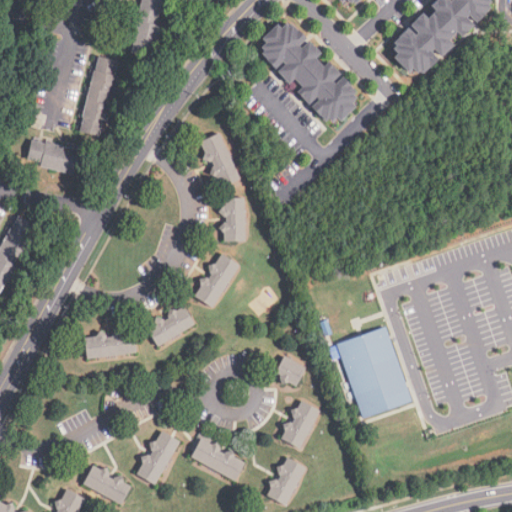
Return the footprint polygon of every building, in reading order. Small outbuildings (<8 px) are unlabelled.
[(151,59),(132,54),(134,39),(142,0),(168,0),(165,15),(160,14),(157,27),(162,28),(155,44),(151,59)] [(484,0),(490,4),(488,7),(490,9),(474,24),(466,16),(463,19),(471,26),(458,39),(453,33),(445,41),(450,46),(438,58),(431,50),(428,52),(435,61),(420,74),(417,71),(414,74),(409,69),(405,73),(391,57),(395,54),(390,48),(394,46),(391,42),(396,37),(396,36),(405,28),(412,36),(415,33),(408,25),(420,14),(424,19),(434,11),(429,6),(435,0),(446,0),(448,2),(451,0),(484,0)] [(259,40),(274,25),(278,29),(283,25),(287,28),(289,25),(304,40),(296,47),(299,50),(306,42),(318,54),(313,60),(321,68),(326,63),(338,75),(330,82),(333,85),(340,78),(349,87),(348,88),(354,93),(351,96),(354,100),(349,104),(354,108),(338,123),(334,119),(329,123),(327,121),(325,123),(318,117),(317,117),(309,108),(317,101),(314,99),(306,106),(295,93),(300,88),(292,80),(286,85),(275,72),(282,65),(280,62),(272,71),(264,61),(265,60),(259,54),(262,52),(258,49),(263,44),(259,40)] [(100,138),(80,133),(83,119),(96,72),(100,58),(119,63),(115,77),(118,78),(114,95),(110,94),(106,107),(111,108),(107,125),(103,124),(100,138)] [(222,188),(217,177),(210,175),(215,168),(212,162),(203,161),(205,154),(200,144),(220,135),(241,180),(222,188)] [(74,176),(41,168),(42,164),(27,161),(32,141),(47,144),(80,152),(74,176)] [(246,242),(225,242),(224,234),(220,229),(227,224),(224,218),(219,213),(224,208),(224,200),(245,200),(246,242)] [(0,295),(0,251),(12,230),(19,218),(37,227),(30,240),(33,242),(25,257),(20,255),(14,267),(18,269),(10,284),(7,283),(0,295)] [(213,309),(195,297),(202,287),(201,280),(207,279),(210,274),(209,267),(215,266),(222,256),(240,268),(213,309)] [(159,348),(148,329),(155,325),(157,319),(164,321),(168,317),(170,310),(177,312),(184,308),(195,326),(159,348)] [(337,345),(385,327),(411,403),(362,418),(337,345)] [(88,360),(85,339),(97,338),(101,332),(107,337),(113,336),(117,330),(122,335),(134,333),(137,354),(88,360)] [(296,388),(288,384),(282,386),(282,377),(276,374),(285,358),(306,369),(296,388)] [(300,450),(282,439),(285,432),(283,426),(293,425),(293,418),(291,411),(297,411),(302,403),(320,413),(300,450)] [(155,486),(137,475),(143,465),(141,458),(148,456),(151,451),(150,444),(156,443),(162,432),(181,444),(155,486)] [(235,483),(192,459),(202,440),(212,446),(219,444),(221,450),(226,454),(233,452),(235,458),(245,464),(235,483)] [(286,507),(267,496),(271,490),(269,483),(278,482),(279,475),(277,468),(283,467),(288,459),(306,470),(286,507)] [(120,506),(84,486),(95,467),(102,471),(108,468),(110,476),(115,479),(122,477),(124,483),(131,487),(120,506)] [(79,511),(55,511),(57,510),(55,503),(61,502),(67,491),(86,501),(79,511)] [(0,511),(0,502),(6,506),(13,504),(15,511),(16,511),(0,511)]
